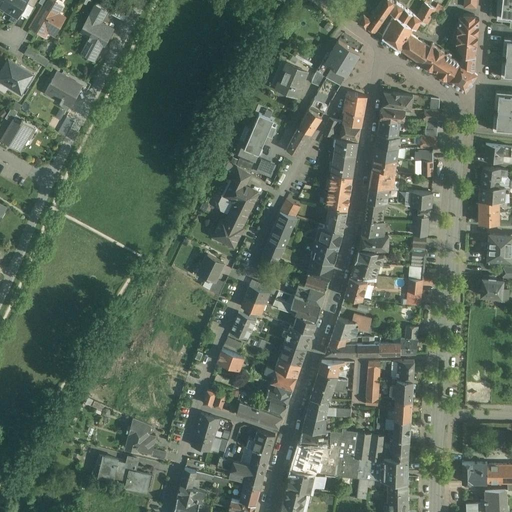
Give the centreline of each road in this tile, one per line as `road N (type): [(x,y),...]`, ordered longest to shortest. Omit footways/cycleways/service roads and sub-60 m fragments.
road 1 (residential): [(374,78),(346,82),(283,189),(216,344),(165,511)]
road 2 (residential): [(374,78),(348,244),(268,511)]
road 3 (residential): [(440,416),(457,103)]
road 4 (residential): [(50,181),(146,0)]
road 5 (residential): [(0,298),(50,181)]
